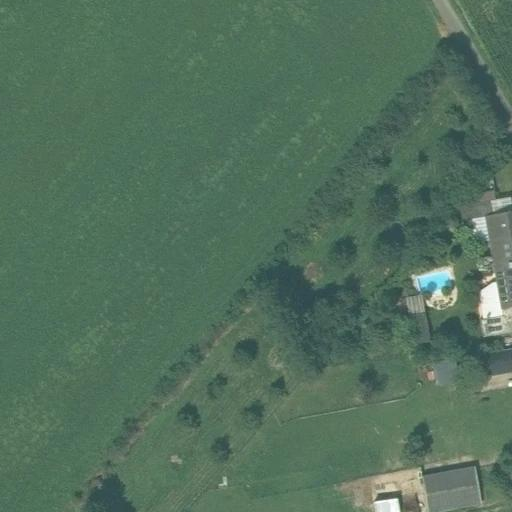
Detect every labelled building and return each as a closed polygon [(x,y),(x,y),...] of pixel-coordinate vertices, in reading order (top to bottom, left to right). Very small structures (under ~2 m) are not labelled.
[(511,207),(510,197),(491,201),(493,214),(511,211),(511,207)] [(491,201),(459,206),(462,221),(484,217),(484,216),(493,214),(491,201)] [(511,211),(493,214),(484,216),(484,217),(496,282),(501,309),(511,306),(511,211)] [(492,282),(479,291),(482,310),(484,310),(486,317),(502,315),(501,309),(496,282),(492,282)] [(511,306),(501,309),(502,315),(504,314),(507,332),(511,331),(511,306)] [(424,313),(407,316),(412,345),(429,341),(424,313)] [(486,317),(480,319),(483,336),(507,332),(504,314),(486,317)] [(511,348),(488,353),(492,376),(511,372),(511,348)] [(458,382),(454,359),(432,362),(435,386),(458,382)] [(475,469),(422,478),(427,511),(428,511),(481,503),(475,469)] [(399,511),(397,498),(373,502),(375,511),(399,511)]
